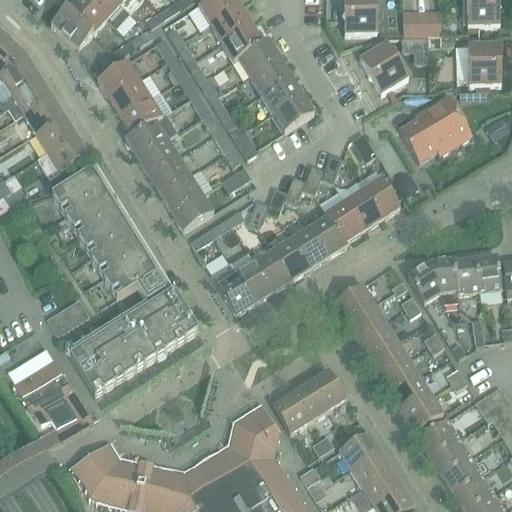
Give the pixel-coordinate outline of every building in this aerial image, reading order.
[(65,14),(65,15),(92,40),(107,25),(80,0),(66,15),(65,14)] [(108,0),(80,0),(107,25),(116,33),(129,19),(108,0)] [(108,0),(129,19),(144,4),(138,0),(108,0)] [(199,4),(196,0),(188,0),(182,4),(187,12),(199,4)] [(216,0),(198,12),(210,30),(240,12),(232,0),(216,0)] [(344,40),(344,41),(377,40),(377,39),(376,39),(375,0),(374,0),(343,0),(343,1),(344,1),(345,39),(344,40)] [(467,31),(467,33),(499,32),(499,31),(497,0),(466,0),(468,31),(467,31)] [(171,11),(159,18),(163,26),(176,18),(171,11)] [(210,30),(221,49),(251,30),(240,12),(210,30)] [(92,40),(65,15),(51,30),(78,55),(92,40)] [(428,43),(427,17),(415,18),(416,43),(428,43)] [(441,54),(440,17),(427,17),(428,43),(428,55),(441,54)] [(163,26),(159,18),(146,26),(151,34),(163,26)] [(416,43),(415,18),(402,18),(403,43),(416,43)] [(221,49),(232,67),(262,48),(251,30),(221,49)] [(168,40),(175,52),(183,47),(175,35),(168,40)] [(135,44),(140,51),(152,44),(147,36),(135,44)] [(0,50),(0,82),(26,63),(6,44),(0,50)] [(163,44),(156,49),(163,62),(171,57),(163,44)] [(238,64),(249,82),(279,64),(278,62),(281,58),(277,52),(272,53),(267,45),(262,48),(232,67),(232,68),(238,64)] [(183,47),(175,52),(183,64),(191,60),(183,47)] [(380,100),(380,101),(408,84),(407,83),(387,50),(387,49),(359,66),(360,66),(380,99),(380,100)] [(468,91),(468,92),(501,91),(501,90),(500,90),(499,51),(500,51),(500,50),(467,51),(467,52),(468,52),(469,91),(468,91)] [(124,51),(112,58),(116,66),(129,58),(124,51)] [(116,66),(112,58),(99,66),(104,74),(116,66)] [(0,83),(0,104),(2,107),(11,101),(39,83),(26,63),(0,82),(0,83)] [(249,82),(261,101),(291,82),(279,64),(249,82)] [(97,86),(109,105),(138,86),(127,67),(97,86)] [(171,74),(179,86),(186,81),(179,69),(171,74)] [(190,76),(198,89),(206,84),(198,71),(190,76)] [(186,81),(179,86),(186,99),(194,94),(186,81)] [(206,84),(198,89),(210,107),(222,99),(211,81),(206,84)] [(261,101),(272,119),(302,100),(291,82),(261,101)] [(15,125),(23,120),(51,103),(39,83),(11,101),(2,107),(0,108),(0,110),(4,117),(9,114),(15,125)] [(109,105),(120,123),(150,104),(138,86),(109,105)] [(302,100),(272,119),(284,138),(314,119),(302,100)] [(398,135),(418,169),(436,158),(438,162),(472,141),(448,100),(414,120),(416,124),(398,135)] [(23,120),(35,139),(63,122),(51,103),(23,120)] [(120,123),(131,141),(132,141),(161,122),(150,104),(120,123)] [(194,110),(201,123),(209,118),(202,106),(194,110)] [(213,113),(221,125),(229,120),(221,108),(213,113)] [(209,118),(201,123),(209,135),(217,130),(209,118)] [(125,145),(137,164),(167,145),(176,138),(165,120),(161,122),(132,141),(131,141),(125,145)] [(229,120),(221,125),(229,138),(237,133),(229,120)] [(35,139),(48,159),(75,141),(63,122),(35,139)] [(233,144),(246,166),(258,159),(245,136),(233,144)] [(351,146),(365,168),(376,161),(362,139),(351,146)] [(75,141),(48,159),(60,179),(88,161),(75,141)] [(217,147),(224,160),(232,155),(225,142),(217,147)] [(137,164),(148,182),(178,163),(167,145),(137,164)] [(232,155),(224,160),(232,172),(240,167),(232,155)] [(330,160),(323,176),(320,184),(332,189),(342,165),(330,160)] [(148,182),(160,200),(189,182),(178,163),(148,182)] [(311,171),(305,188),(302,196),(314,200),(320,184),(323,176),(311,171)] [(244,173),(227,183),(221,186),(229,198),(251,184),(244,173)] [(51,202),(115,305),(116,306),(137,293),(147,308),(166,296),(165,295),(162,292),(167,289),(160,277),(155,280),(91,177),(51,202)] [(160,200),(171,219),(201,200),(189,182),(160,200)] [(293,183),(286,199),(284,207),(296,212),(302,196),(305,188),(293,183)] [(381,184),(362,196),(381,226),(399,214),(381,184)] [(10,197),(3,186),(0,188),(0,216),(8,212),(2,202),(10,197)] [(275,194),(268,210),(265,219),(277,223),(284,207),(286,199),(275,194)] [(362,196),(344,207),(362,237),(381,226),(362,196)] [(201,200),(171,219),(183,237),(213,219),(201,200)] [(265,219),(268,210),(256,206),(246,230),(259,235),(265,219)] [(344,207),(325,219),(344,249),(345,249),(362,237),(344,207)] [(239,217),(226,224),(231,232),(244,224),(239,217)] [(327,223),(309,234),(328,264),(347,252),(345,249),(344,249),(325,219),(327,223)] [(231,232),(226,224),(214,232),(219,240),(231,232)] [(309,234),(291,245),(309,275),(328,264),(309,234)] [(189,247),(194,255),(207,247),(202,240),(189,247)] [(291,245),(272,257),(291,287),(309,275),(291,245)] [(247,257),(229,269),(255,310),(273,298),(254,268),(247,257)] [(272,257),(254,268),(273,298),(291,287),(272,257)] [(497,262),(474,264),(479,299),(501,296),(497,262)] [(474,264),(453,267),(458,301),(479,299),(474,264)] [(429,270),(440,300),(444,310),(459,309),(458,301),(453,267),(429,270)] [(255,310),(229,269),(210,281),(236,322),(255,310)] [(511,303),(511,269),(502,270),(506,304),(511,303)] [(424,310),(440,300),(429,270),(407,284),(424,310)] [(407,294),(402,287),(391,294),(396,301),(407,294)] [(333,310),(345,329),(373,311),(362,292),(333,310)] [(173,297),(69,362),(94,402),(198,337),(173,297)] [(401,309),(405,316),(416,309),(412,302),(401,309)] [(46,326),(57,342),(89,322),(78,306),(46,326)] [(416,309),(405,316),(410,323),(421,317),(416,309)] [(345,329),(357,347),(385,329),(373,311),(345,329)] [(472,326),(473,331),(474,339),(483,338),(481,325),(472,326)] [(357,347),(368,365),(396,347),(385,329),(357,347)] [(511,347),(510,334),(501,335),(503,348),(511,347)] [(484,350),(483,338),(474,339),(475,351),(484,350)] [(424,345),(428,353),(439,346),(434,339),(424,345)] [(439,346),(428,353),(433,360),(444,353),(439,346)] [(368,365),(379,383),(408,366),(396,347),(368,365)] [(459,349),(451,354),(458,365),(466,360),(459,349)] [(80,410),(54,366),(13,391),(40,435),(50,428),(56,438),(76,426),(70,416),(80,410)] [(379,383),(391,402),(419,384),(408,366),(379,383)] [(447,382),(451,389),(462,382),(457,375),(447,382)] [(328,377),(309,389),(327,417),(346,405),(328,377)] [(462,382),(451,389),(456,397),(467,390),(462,382)] [(391,402),(402,420),(431,402),(419,384),(391,402)] [(309,389),(291,400),(308,429),(327,417),(309,389)] [(475,408),(482,419),(506,404),(499,393),(475,408)] [(308,429),(291,400),(272,412),(289,440),(308,429)] [(431,402),(402,420),(414,439),(443,421),(431,402)] [(488,429),(492,427),(511,414),(511,413),(506,404),(482,419),(488,429)] [(511,414),(492,427),(499,437),(511,428),(511,414)] [(303,511),(273,463),(279,438),(269,422),(258,420),(239,432),(233,456),(220,464),(218,475),(209,480),(198,478),(185,486),(159,480),(150,486),(146,506),(149,511),(303,511)] [(329,424),(318,431),(324,442),(335,434),(329,424)] [(417,444),(430,463),(458,445),(446,426),(417,444)] [(353,432),(359,444),(367,439),(360,428),(353,432)] [(511,428),(499,437),(505,447),(511,442),(511,428)] [(338,457),(350,476),(379,458),(367,439),(359,444),(338,457)] [(327,442),(319,446),(326,457),(334,453),(327,442)] [(430,463),(441,481),(470,463),(458,445),(430,463)] [(326,457),(319,446),(312,451),(319,462),(326,457)] [(80,468),(78,478),(85,490),(91,492),(101,508),(115,511),(130,502),(135,482),(129,473),(116,470),(108,459),(98,456),(80,468)] [(350,476),(362,494),(390,476),(379,458),(350,476)] [(441,481),(452,500),(481,482),(470,463),(441,481)] [(299,481),(307,493),(318,486),(320,485),(312,473),(311,474),(299,481)] [(362,494),(373,511),(402,495),(390,476),(362,494)] [(452,500),(459,511),(473,511),(492,500),(481,482),(452,500)] [(307,493),(311,500),(322,493),(318,486),(307,493)] [(322,493),(311,500),(316,508),(327,501),(322,493)] [(412,511),(402,495),(373,511),(412,511)] [(499,511),(492,500),(473,511),(499,511)]
